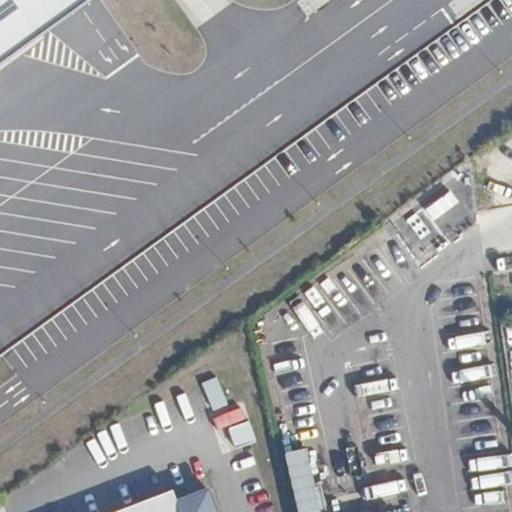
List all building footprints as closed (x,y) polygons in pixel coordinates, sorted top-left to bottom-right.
[(0,0),(0,75),(103,0),(0,0)] [(344,294),(356,285),(361,291),(386,272),(364,241),(325,269),(344,294)] [(208,409),(222,406),(214,378),(201,381),(208,409)] [(225,447),(253,439),(243,406),(215,414),(225,447)] [(209,511),(196,474),(169,485),(164,474),(58,511),(209,511)]
